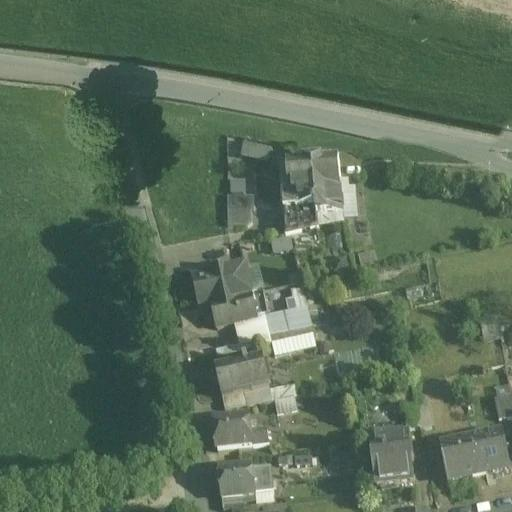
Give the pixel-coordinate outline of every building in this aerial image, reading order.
[(268,163),(271,149),(244,143),(241,157),(268,163)] [(338,161),(313,163),(316,209),(315,209),(316,217),(317,217),(343,215),(338,161)] [(313,163),(287,165),(287,169),(280,170),(284,212),(315,209),(316,209),(313,163)] [(229,182),(229,195),(245,194),(244,182),(229,182)] [(253,213),(253,199),(228,199),(228,214),(252,213),(253,213)] [(315,209),(284,212),(286,237),(317,230),(318,229),(318,228),(317,217),(316,217),(315,209)] [(252,213),(228,214),(228,229),(247,229),(252,225),(252,213)] [(290,241),(271,245),(273,256),(292,253),(290,241)] [(244,267),(207,275),(207,276),(194,279),(200,309),(211,306),(251,297),(244,267)] [(420,289),(405,292),(407,302),(422,299),(420,289)] [(302,291),(291,293),(295,313),(306,310),(302,291)] [(263,295),(252,298),(257,323),(262,322),(262,321),(268,319),(263,295)] [(251,297),(211,306),(216,332),(235,328),(257,323),(252,298),(251,297)] [(268,319),(262,321),(262,322),(265,334),(299,326),(302,340),(312,338),(307,310),(306,310),(295,313),(268,319)] [(496,319),(480,322),(484,343),(500,340),(496,319)] [(257,323),(235,328),(240,349),(254,345),(268,347),(265,334),(262,322),(257,323)] [(299,326),(265,334),(268,347),(268,348),(271,348),(302,340),(299,326)] [(302,340),(271,348),(274,361),(315,351),(312,338),(302,340)] [(244,366),(215,373),(222,401),(244,397),(269,391),(263,362),(247,365),(244,365),(244,366)] [(269,391),(244,397),(247,410),(273,406),(269,391)] [(244,397),(222,401),(225,413),(247,410),(244,397)] [(511,401),(511,399),(497,402),(502,424),(511,421),(511,401)] [(294,403),(276,406),(278,417),(296,414),(294,403)] [(429,405),(415,408),(420,432),(420,434),(434,431),(429,405)] [(415,408),(402,411),(407,434),(420,432),(415,408)] [(249,422),(214,425),(217,455),(252,451),(269,449),(267,433),(250,435),(249,422)] [(503,437),(472,443),(479,480),(511,473),(503,437)] [(409,439),(371,444),(376,490),(414,485),(412,469),(414,468),(413,457),(411,457),(409,439)] [(472,443),(440,450),(448,486),(479,480),(472,443)] [(309,459),(282,463),(284,477),(311,473),(309,459)] [(252,470),(219,474),(222,502),(242,500),(255,499),(255,493),(273,491),(271,474),(253,475),(252,470)] [(242,500),(222,502),(223,511),(234,511),(243,511),(242,500)]
